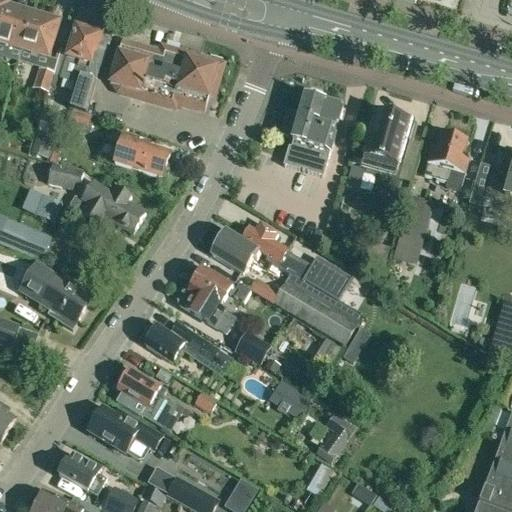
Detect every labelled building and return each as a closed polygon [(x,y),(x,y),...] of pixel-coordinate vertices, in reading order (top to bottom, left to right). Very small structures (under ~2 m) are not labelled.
[(0,32),(0,46),(21,53),(32,16),(18,12),(18,15),(6,12),(0,32)] [(46,20),(32,16),(21,53),(47,60),(58,27),(45,23),(46,20)] [(74,83),(77,71),(88,74),(93,58),(95,58),(101,39),(76,31),(62,79),(74,83)] [(111,87),(118,95),(175,112),(176,106),(203,114),(211,91),(216,93),(224,67),(160,48),(158,53),(122,43),(109,86),(111,87)] [(46,95),(52,76),(40,72),(34,91),(46,95)] [(293,140),(290,150),(288,149),(283,168),(322,180),(342,112),(324,107),(325,105),(322,98),(311,95),(305,99),(299,119),(287,115),(280,137),(293,140)] [(73,114),(68,128),(87,134),(91,120),(73,114)] [(363,163),(361,172),(364,173),(395,181),(398,172),(398,171),(407,143),(411,129),(406,128),(405,125),(397,122),(395,124),(375,119),(363,161),(364,162),(363,163)] [(37,134),(31,155),(49,161),(58,141),(37,134)] [(428,168),(424,178),(447,185),(446,189),(459,193),(469,162),(463,160),(467,145),(462,143),(462,139),(449,136),(446,139),(441,138),(437,153),(431,151),(426,167),(428,168)] [(135,143),(124,139),(114,168),(161,183),(169,158),(147,151),(148,147),(136,142),(135,143)] [(511,161),(498,157),(485,201),(502,206),(502,208),(502,210),(502,211),(503,213),(504,214),(505,215),(506,216),(508,217),(509,217),(511,217),(511,161)] [(84,173),(52,166),(48,186),(79,194),(84,173)] [(81,204),(85,206),(89,209),(82,219),(97,228),(102,220),(132,238),(145,216),(128,206),(131,200),(117,192),(114,197),(93,185),(81,204)] [(54,225),(62,206),(44,199),(36,217),(54,225)] [(410,201),(392,262),(408,266),(415,268),(433,209),(410,201)] [(8,225),(0,242),(0,244),(23,255),(25,252),(41,259),(48,244),(8,225)] [(249,231),(242,243),(261,255),(260,256),(268,260),(265,265),(302,287),(303,286),(337,306),(351,283),(316,262),(311,270),(286,255),(287,254),(273,245),(277,238),(259,227),(255,235),(249,231)] [(260,255),(242,243),(226,234),(212,258),(242,277),(252,261),(256,263),(260,255)] [(182,296),(177,304),(178,309),(219,333),(226,338),(235,322),(224,315),(223,316),(218,313),(228,297),(235,301),(244,307),(250,296),(242,290),(242,291),(234,286),(232,290),(204,272),(197,274),(192,282),(193,288),(189,295),(188,296),(187,295),(182,296)] [(49,318),(56,322),(55,322),(73,333),(95,298),(77,287),(75,290),(49,274),(41,287),(49,292),(40,308),(51,314),(49,318)] [(251,294),(273,307),(343,350),(360,322),(322,299),(317,307),(285,288),(281,295),(258,281),(251,294)] [(0,322),(0,348),(9,352),(18,329),(0,322)] [(193,352),(200,343),(200,342),(189,336),(188,337),(177,330),(171,338),(158,329),(145,349),(171,367),(184,347),(193,353),(193,352)] [(352,365),(369,337),(360,331),(343,360),(352,365)] [(247,339),(237,356),(259,369),(269,352),(247,339)] [(269,363),(264,371),(275,378),(280,369),(269,363)] [(150,386),(131,373),(125,382),(121,383),(117,389),(118,394),(118,395),(153,416),(166,394),(150,386)] [(268,404),(298,422),(311,400),(282,383),(268,404)] [(201,396),(194,408),(210,418),(217,406),(201,396)] [(0,406),(0,446),(0,447),(16,422),(6,416),(9,412),(0,406)] [(88,434),(125,456),(134,442),(154,454),(162,441),(118,415),(115,419),(102,412),(101,414),(95,413),(90,422),(93,426),(88,434)] [(357,432),(335,416),(326,430),(333,435),(324,449),(322,448),(316,455),(331,466),(357,432)] [(511,511),(511,421),(477,511),(511,511)] [(89,468),(74,460),(69,467),(66,466),(58,479),(87,496),(88,496),(97,501),(107,484),(97,479),(102,472),(91,465),(89,468)] [(167,499),(191,511),(214,511),(219,504),(177,481),(167,499)] [(141,501),(159,511),(165,498),(147,489),(141,501)] [(135,511),(139,505),(114,492),(104,511),(135,511)] [(34,511),(77,511),(42,495),(34,511)] [(373,510),(376,511),(395,511),(396,510),(378,499),(373,510)]
